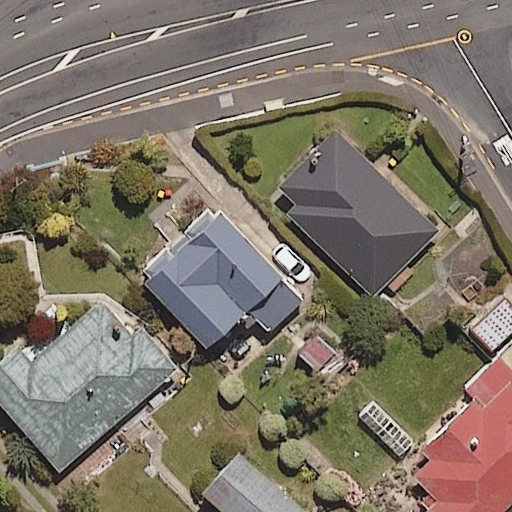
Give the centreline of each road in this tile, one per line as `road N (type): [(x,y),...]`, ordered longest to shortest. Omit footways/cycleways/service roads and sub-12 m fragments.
road 1 (secondary): [(203,18),(97,42),(0,76)]
road 2 (residential): [(427,0),(511,138)]
